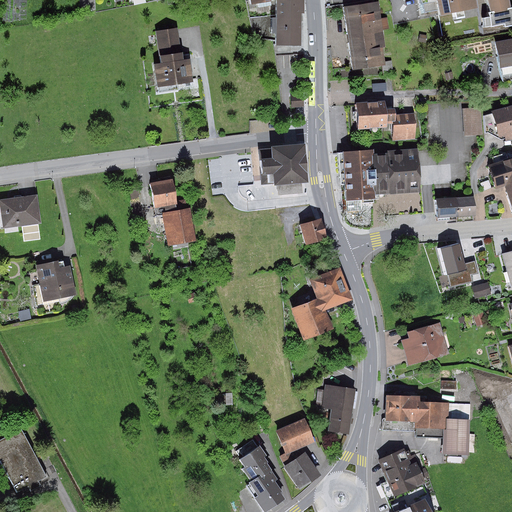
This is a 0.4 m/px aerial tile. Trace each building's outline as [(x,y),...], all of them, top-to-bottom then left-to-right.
[(283,0),(278,0),(277,20),(274,20),(274,35),(277,35),(277,47),(300,47),(300,13),(304,13),(304,0),(291,0),(283,0)] [(378,0),(341,6),(348,40),(383,34),(383,29),(389,28),(387,17),(381,18),(378,0)] [(473,0),(433,0),(437,14),(451,11),(452,17),(461,15),(459,9),(475,6),(473,0)] [(507,0),(484,0),(486,10),(484,10),(485,15),(480,16),(482,27),(502,23),(503,26),(511,24),(511,21),(511,20),(511,13),(511,6),(509,7),(507,0)] [(173,31),(153,34),(158,63),(149,65),(154,93),(191,87),(185,52),(176,53),(173,31)] [(383,34),(348,40),(352,68),(384,63),(382,49),(386,48),(383,34)] [(511,40),(494,44),(498,69),(500,68),(501,73),(511,70),(511,40)] [(384,83),(372,84),(373,93),(385,91),(384,83)] [(303,94),(292,95),(292,107),(304,106),(304,100),(303,94)] [(380,103),(352,104),(353,128),(381,127),(381,121),(391,121),(391,111),(381,112),(380,103)] [(511,105),(494,109),(501,141),(511,139),(511,105)] [(480,108),(461,110),(464,136),(483,134),(480,108)] [(411,139),(410,117),(392,118),(393,140),(411,139)] [(275,151),(264,152),(266,182),(277,182),(277,184),(280,184),(302,182),(309,182),(306,147),(274,149),(275,151)] [(415,150),(337,154),(339,184),(345,184),(347,209),(358,208),(358,201),(370,200),(370,193),(418,191),(415,150)] [(511,156),(486,165),(494,189),(503,186),(511,182),(511,156)] [(173,182),(152,185),(156,208),(177,205),(173,182)] [(302,182),(280,184),(281,193),(303,192),(302,186),(302,182)] [(511,182),(503,186),(511,213),(511,212),(511,182)] [(33,198),(0,201),(3,226),(36,222),(33,198)] [(471,199),(436,200),(437,221),(445,221),(445,217),(472,216),(471,199)] [(188,211),(162,216),(168,245),(174,244),(178,266),(191,264),(186,241),(194,240),(188,211)] [(321,220),(300,226),(306,245),(327,239),(321,220)] [(439,247),(449,286),(472,280),(470,273),(479,271),(476,259),(464,263),(458,242),(439,247)] [(511,253),(501,256),(510,289),(511,288),(511,253)] [(71,295),(67,270),(55,272),(53,265),(36,268),(42,301),(71,295)] [(321,299),(295,309),(306,338),(333,328),(326,308),(350,299),(339,271),(314,281),(321,299)] [(490,294),(487,283),(470,287),(474,298),(490,294)] [(480,312),(471,314),(474,325),(483,323),(480,312)] [(411,341),(402,343),(408,363),(445,353),(437,325),(408,333),(411,341)] [(456,388),(456,380),(443,380),(443,388),(456,388)] [(355,389),(326,385),(325,390),(317,389),(315,407),(332,410),(352,412),(355,389)] [(420,398),(383,398),(382,430),(414,431),(414,436),(442,437),(441,454),(466,455),(466,450),(472,450),(472,434),(465,434),(465,419),(446,419),(447,404),(420,404),(420,398)] [(352,412),(332,410),(329,431),(349,434),(352,412)] [(306,420),(277,431),(287,455),(315,443),(306,420)] [(21,431),(0,441),(0,462),(16,492),(26,487),(28,492),(39,486),(37,482),(45,477),(21,431)] [(254,439),(242,447),(245,453),(258,445),(254,439)] [(260,446),(240,460),(246,468),(244,470),(252,482),(261,476),(262,478),(271,472),(266,464),(269,463),(265,457),(267,456),(260,446)] [(405,446),(381,456),(390,476),(379,481),(392,509),(427,493),(405,446)] [(305,454),(285,468),(300,490),(320,476),(305,454)] [(261,476),(252,482),(250,484),(258,496),(255,498),(265,511),(283,500),(278,493),(280,491),(274,481),(277,479),(271,472),(262,478),(261,476)] [(425,511),(420,499),(388,511),(425,511)]
